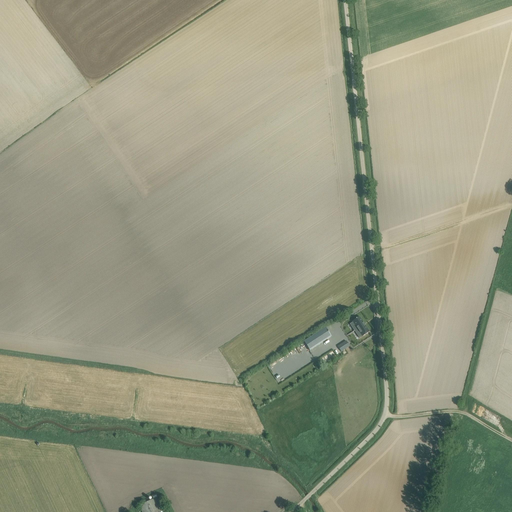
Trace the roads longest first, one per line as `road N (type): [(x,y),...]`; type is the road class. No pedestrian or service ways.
road 1 (unclassified): [(292,511),(387,415),(346,0)]
road 2 (track): [(387,415),(458,411),(511,440)]
